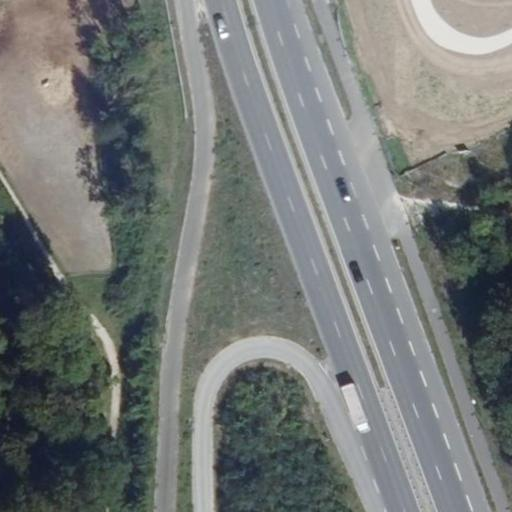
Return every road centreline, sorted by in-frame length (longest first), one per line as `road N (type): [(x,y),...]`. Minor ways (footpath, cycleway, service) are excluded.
road 1 (primary): [(219,0),(405,511)]
road 2 (primary): [(452,511),(267,0)]
